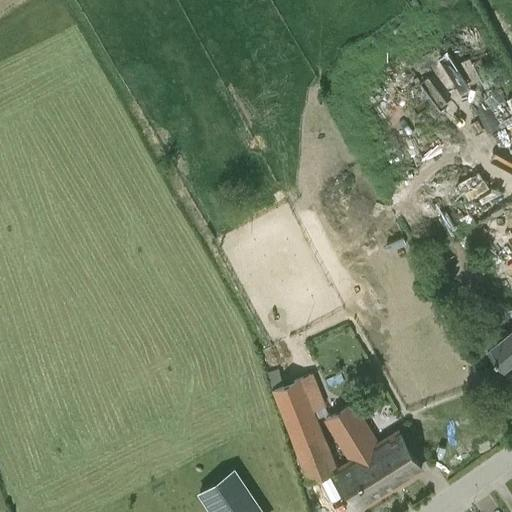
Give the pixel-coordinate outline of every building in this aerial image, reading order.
[(470,83),(458,89),(475,124),(487,118),(470,83)] [(511,327),(486,348),(503,369),(511,361),(511,327)] [(336,467),(337,466),(314,408),(326,403),(313,371),(271,388),(308,481),(337,469),(336,467)] [(336,467),(337,469),(360,506),(422,468),(397,428),(377,441),(352,402),(326,419),(350,458),(337,466),(336,467)] [(243,477),(205,511),(261,511),(269,505),(243,477)]
